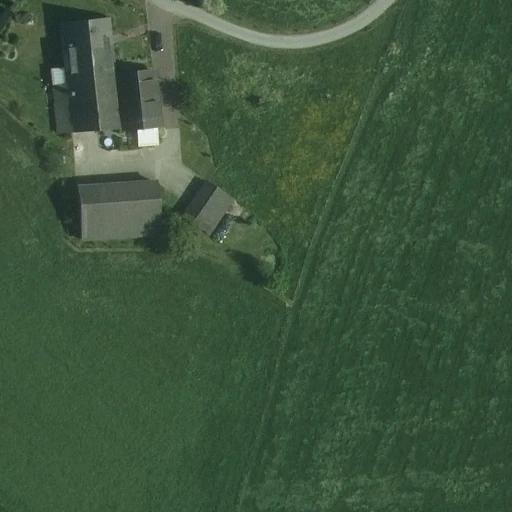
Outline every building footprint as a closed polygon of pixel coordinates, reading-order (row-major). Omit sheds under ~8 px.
[(65,69),(67,85),(115,81),(114,77),(107,19),(61,24),(65,69)] [(52,71),(54,86),(67,85),(65,69),(52,71)] [(153,72),(114,77),(115,81),(120,129),(159,126),(153,72)] [(115,81),(67,85),(72,133),(120,129),(115,81)] [(67,85),(54,86),(59,134),(72,133),(67,85)] [(208,182),(200,192),(196,196),(197,197),(183,217),(208,235),(232,199),(208,182)] [(157,183),(140,184),(143,235),(160,234),(157,183)] [(140,184),(93,187),(97,238),(143,235),(140,184)] [(93,187),(77,189),(80,240),(97,238),(93,187)]
